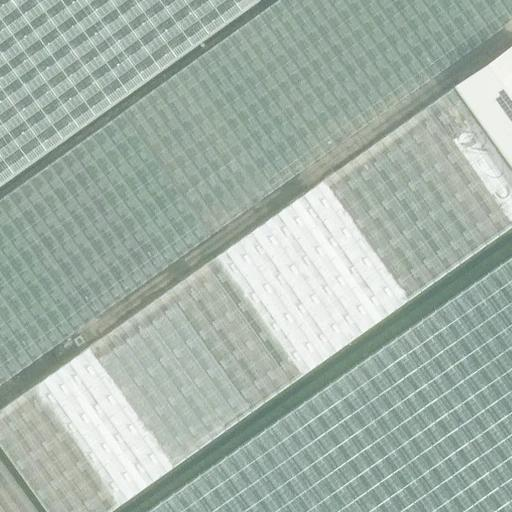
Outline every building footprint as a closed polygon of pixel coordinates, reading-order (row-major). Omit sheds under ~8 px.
[(0,0),(0,180),(10,173),(253,0),(0,0)] [(0,200),(0,385),(13,376),(407,96),(511,20),(511,0),(282,0),(230,37),(0,200)] [(511,44),(453,87),(511,169),(511,44)] [(511,169),(453,87),(0,408),(0,446),(48,511),(106,511),(407,299),(511,224),(511,169)] [(511,511),(511,255),(150,511),(511,511)] [(37,511),(0,460),(0,511),(37,511)]
